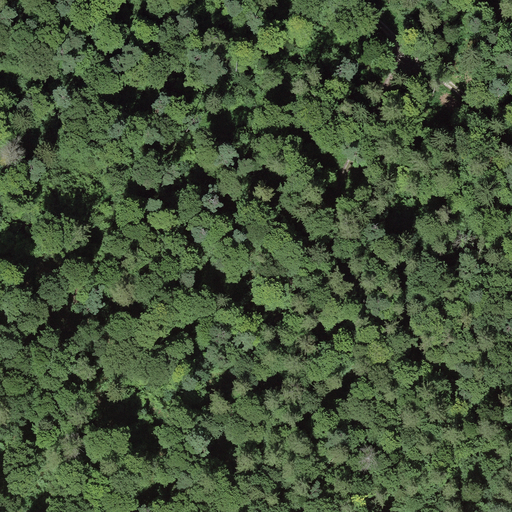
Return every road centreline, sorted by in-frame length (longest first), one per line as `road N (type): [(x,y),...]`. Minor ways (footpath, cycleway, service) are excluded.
road 1 (track): [(185,511),(405,47)]
road 2 (track): [(511,136),(355,0)]
